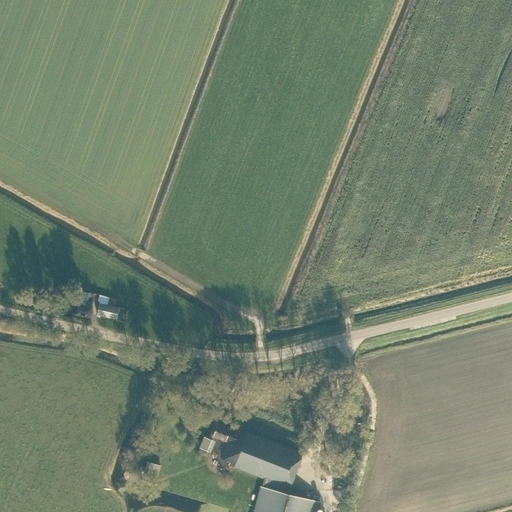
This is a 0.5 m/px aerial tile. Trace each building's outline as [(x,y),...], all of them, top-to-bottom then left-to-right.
[(78,305),(75,315),(89,318),(93,302),(86,300),(88,300),(89,297),(90,297),(90,298),(96,299),(98,294),(91,293),(80,291),(79,296),(66,293),(64,302),(78,305)] [(97,315),(123,321),(126,309),(119,308),(114,307),(116,300),(99,295),(97,301),(100,302),(99,303),(97,315)] [(310,410),(308,417),(315,420),(318,412),(310,410)] [(228,442),(222,459),(230,462),(229,465),(257,476),(256,477),(264,479),(262,486),(260,486),(253,511),(315,511),(318,502),(287,494),(290,488),(303,454),(246,431),(245,434),(230,428),(217,423),(213,436),(228,442)] [(201,447),(209,449),(213,436),(206,434),(201,447)] [(161,466),(147,462),(145,467),(140,466),(139,470),(144,471),(143,476),(157,480),(161,466)]
